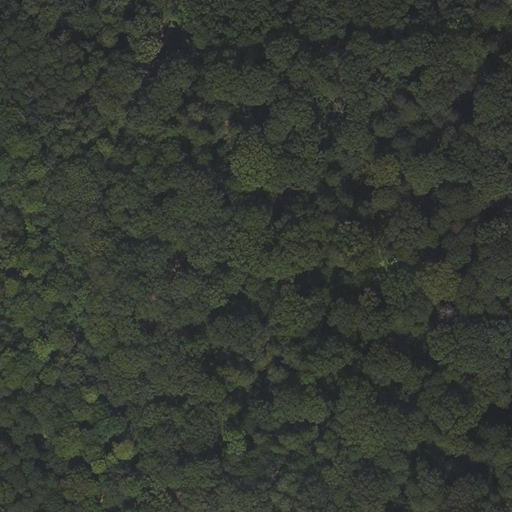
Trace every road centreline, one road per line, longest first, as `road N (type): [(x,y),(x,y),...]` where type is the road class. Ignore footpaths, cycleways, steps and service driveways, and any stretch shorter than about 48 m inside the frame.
road 1 (track): [(160,51),(107,182),(103,267),(108,295),(213,511)]
road 2 (track): [(160,51),(511,35)]
